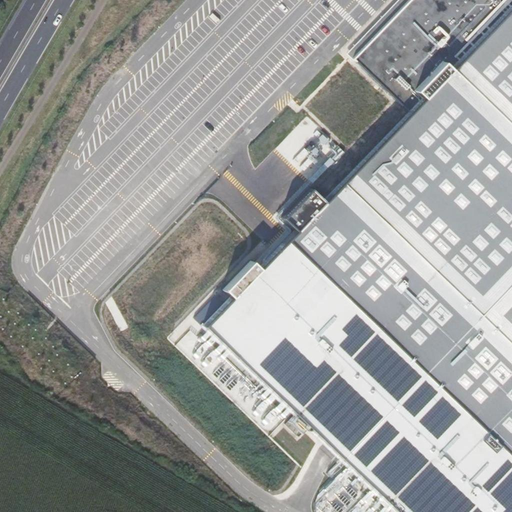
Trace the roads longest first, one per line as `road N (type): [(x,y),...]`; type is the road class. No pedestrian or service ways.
road 1 (unknown): [(119,367),(191,281),(166,216)]
road 2 (primary): [(0,109),(65,0)]
